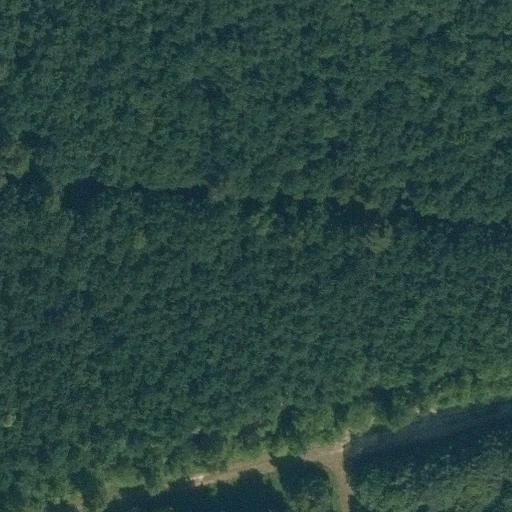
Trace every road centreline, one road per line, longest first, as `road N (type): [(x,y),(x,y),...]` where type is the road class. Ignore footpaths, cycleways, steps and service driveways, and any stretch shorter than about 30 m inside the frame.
road 1 (track): [(0,156),(511,200)]
road 2 (track): [(348,432),(46,511)]
road 3 (track): [(511,390),(348,432)]
